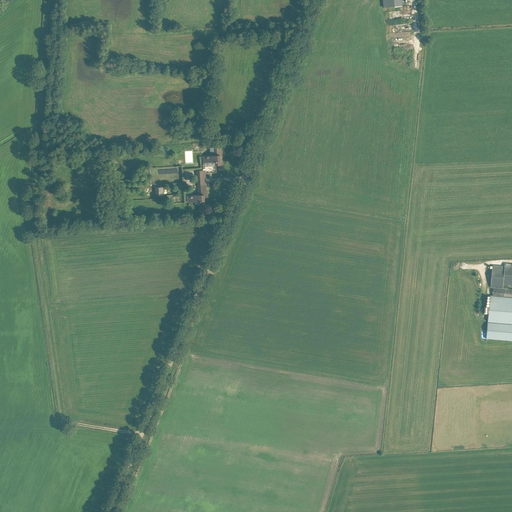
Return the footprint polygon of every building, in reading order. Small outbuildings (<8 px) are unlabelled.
[(403,0),(383,0),(385,9),(404,8),(403,0)] [(211,156),(203,156),(203,163),(215,161),(215,166),(216,166),(218,166),(223,165),(222,147),(214,147),(215,155),(211,156)] [(156,188),(156,196),(162,196),(161,187),(159,187),(159,184),(153,185),(154,188),(156,188)] [(207,191),(199,192),(199,195),(187,196),(188,202),(199,201),(200,205),(208,205),(207,191)] [(511,288),(507,288),(507,286),(511,286),(511,263),(505,263),(504,266),(492,265),(491,287),(493,287),(492,296),(511,298),(511,288)] [(511,298),(492,296),(490,296),(489,307),(484,306),(484,314),(488,315),(486,338),(511,340),(511,298)]
